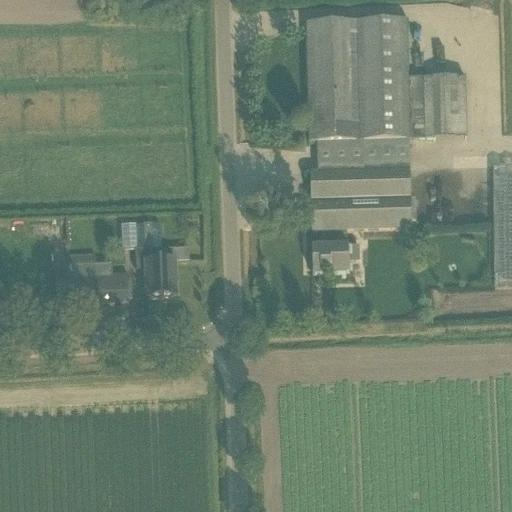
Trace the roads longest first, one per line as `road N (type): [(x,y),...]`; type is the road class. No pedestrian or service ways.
road 1 (unclassified): [(227,358),(219,0)]
road 2 (unclassified): [(227,358),(0,365)]
road 3 (unclassified): [(235,511),(227,358)]
